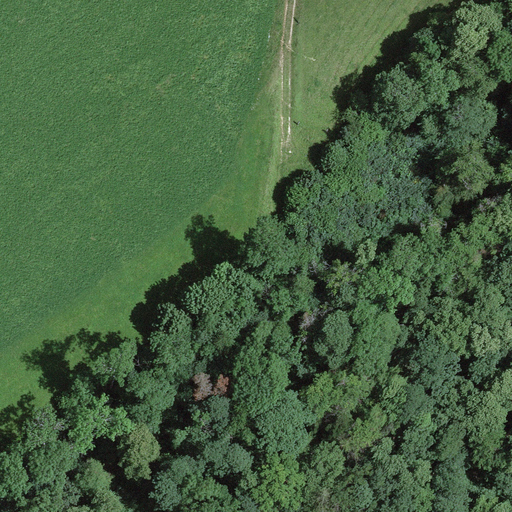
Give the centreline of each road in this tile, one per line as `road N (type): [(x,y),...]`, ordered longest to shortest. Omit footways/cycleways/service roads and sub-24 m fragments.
road 1 (track): [(286,161),(282,286),(294,504)]
road 2 (track): [(286,161),(322,148),(491,0)]
road 3 (track): [(291,0),(286,161)]
